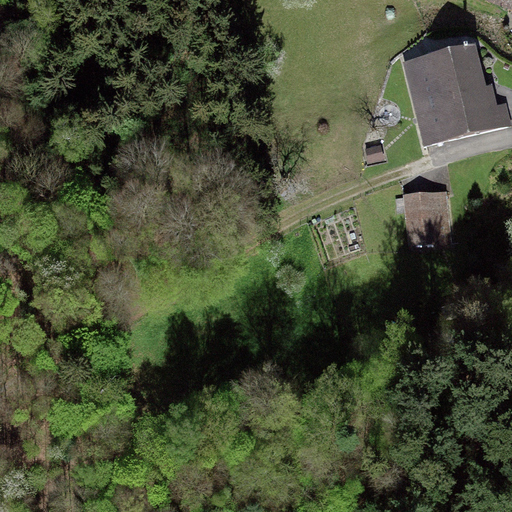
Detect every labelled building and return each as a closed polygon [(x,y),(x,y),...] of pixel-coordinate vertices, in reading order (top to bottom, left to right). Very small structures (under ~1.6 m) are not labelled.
[(511,0),(486,0),(511,9),(511,0)] [(404,66),(424,148),(486,133),(481,112),(482,112),(467,51),(404,66)] [(371,165),(363,167),(366,176),(374,173),(371,165)] [(409,247),(447,245),(442,197),(404,199),(409,247)] [(444,321),(462,315),(459,306),(441,311),(444,321)]
